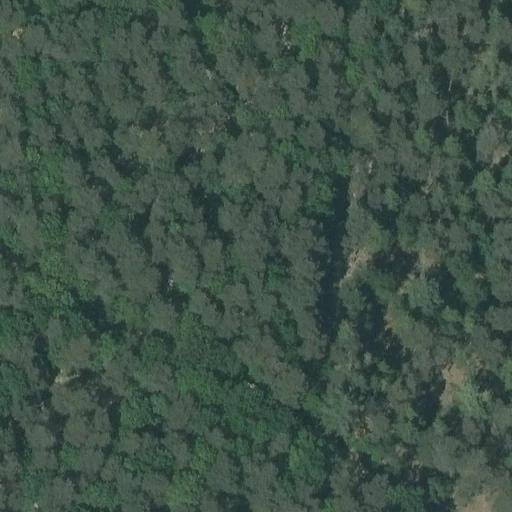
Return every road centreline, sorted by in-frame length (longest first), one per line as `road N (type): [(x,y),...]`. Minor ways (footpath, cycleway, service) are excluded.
road 1 (track): [(319,457),(351,0)]
road 2 (track): [(0,269),(319,457)]
